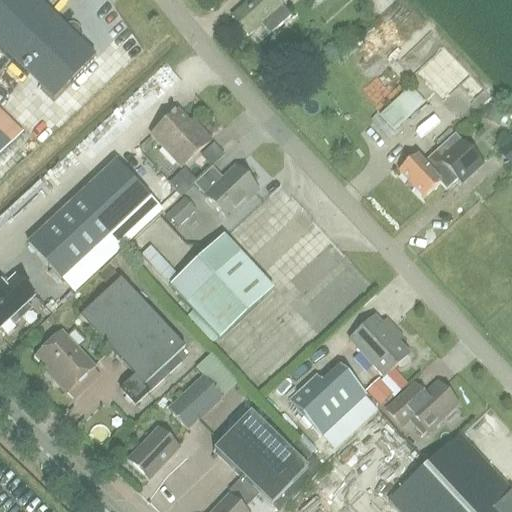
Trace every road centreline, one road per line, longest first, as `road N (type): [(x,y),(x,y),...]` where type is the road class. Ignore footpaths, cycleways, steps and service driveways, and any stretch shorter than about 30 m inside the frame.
road 1 (unclassified): [(511,381),(166,0)]
road 2 (tertiary): [(0,406),(108,511)]
